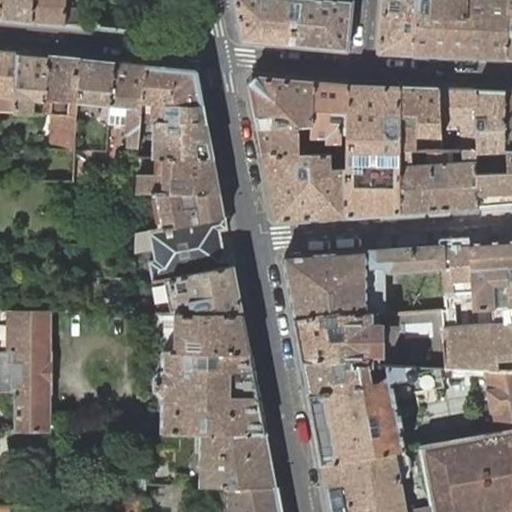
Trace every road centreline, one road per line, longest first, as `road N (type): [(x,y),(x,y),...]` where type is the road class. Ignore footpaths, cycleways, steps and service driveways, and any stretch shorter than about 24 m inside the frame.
road 1 (tertiary): [(256,243),(307,511)]
road 2 (residential): [(256,243),(511,222)]
road 3 (residential): [(220,53),(0,33)]
road 4 (tertiary): [(220,53),(256,243)]
road 5 (residential): [(511,73),(361,67)]
road 6 (residential): [(361,67),(220,53)]
